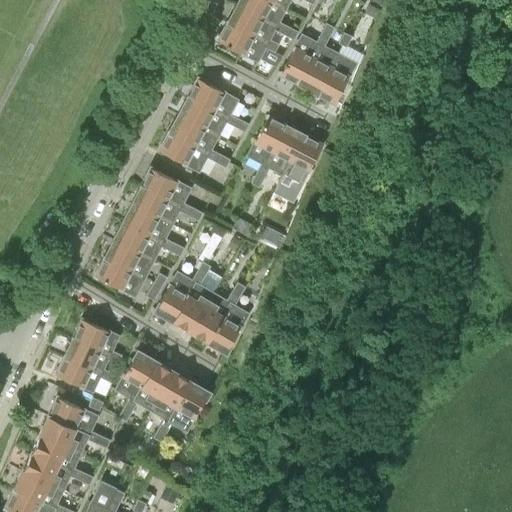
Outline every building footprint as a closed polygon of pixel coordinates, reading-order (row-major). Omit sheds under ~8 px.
[(275,29),(284,34),(288,26),(279,21),(286,7),(273,0),(238,0),(237,3),(277,25),(275,29)] [(228,21),(268,42),(270,39),(275,29),(277,25),(237,3),(228,21)] [(275,51),(276,47),(278,43),(270,39),(268,42),(228,21),(218,39),(257,60),(264,46),(275,51)] [(326,22),(321,31),(329,36),(334,26),(330,24),(329,24),(326,22)] [(288,26),(284,34),(293,39),(295,34),(297,30),(288,26)] [(280,72),(299,82),(320,42),(324,45),(329,36),(321,31),(316,41),(301,33),(280,72)] [(338,42),(346,46),(351,35),(343,31),(338,42)] [(337,52),(324,45),(320,42),(299,82),(316,92),(337,52)] [(335,101),(346,79),(349,80),(357,62),(337,52),(316,92),(335,101)] [(226,120),(235,125),(240,118),(230,113),(238,99),(197,78),(188,96),(228,117),(226,120)] [(218,135),(226,120),(228,117),(188,96),(178,114),(218,135)] [(207,156),(216,161),(220,153),(211,149),(218,135),(178,114),(168,132),(208,153),(207,156)] [(246,156),(260,164),(264,166),(286,125),(267,115),(246,156)] [(244,130),(245,130),(246,127),(249,123),(248,122),(240,118),(235,125),(244,130)] [(268,167),(283,175),(304,135),(286,125),(264,166),(260,164),(255,173),(263,177),(268,167)] [(199,171),(207,156),(208,153),(168,132),(159,150),(199,171)] [(283,175),(300,184),(321,144),(304,135),(283,175)] [(229,158),(220,153),(216,161),(226,166),(227,164),(230,159),(229,158)] [(179,210),(189,215),(193,207),(183,202),(191,188),(150,167),(141,185),(181,206),(179,210)] [(263,177),(255,173),(250,182),(254,184),(258,186),(263,177)] [(172,224),(179,210),(181,206),(141,185),(132,203),(172,224)] [(163,242),(162,245),(170,250),(175,242),(165,238),(172,224),(132,203),(122,221),(163,242)] [(193,207),(189,215),(198,220),(200,215),(202,211),(193,207)] [(113,239),(154,259),(158,251),(162,245),(163,242),(122,221),(113,239)] [(105,256),(144,278),(154,259),(113,239),(105,256)] [(175,242),(170,250),(180,254),(181,251),(183,247),(175,242)] [(134,295),(144,278),(105,256),(95,275),(134,295)] [(206,263),(202,260),(196,269),(204,274),(207,269),(210,265),(206,263)] [(199,283),(204,274),(196,269),(191,278),(177,270),(154,309),(172,320),(195,281),(199,283)] [(152,282),(160,287),(167,276),(159,272),(152,282)] [(213,291),(199,283),(195,281),(172,320),(190,330),(213,291)] [(240,283),(236,281),(231,290),(239,294),(245,286),(241,284),(240,283)] [(145,295),(153,300),(160,287),(152,282),(145,295)] [(231,301),(208,341),(225,351),(249,312),(234,303),(239,294),(231,290),(226,299),(231,301)] [(190,330),(208,341),(231,301),(226,299),(213,291),(190,330)] [(73,337),(119,358),(122,353),(113,349),(119,335),(81,318),(73,337)] [(64,356),(111,377),(113,371),(105,367),(109,357),(118,361),(119,358),(73,337),(64,356)] [(125,396),(128,397),(131,399),(153,359),(137,350),(114,389),(125,396)] [(109,380),(111,377),(64,356),(56,374),(93,391),(100,376),(109,380)] [(136,403),(149,410),(173,371),(153,359),(131,399),(128,397),(123,407),(131,412),(136,403)] [(149,410),(163,418),(167,421),(190,382),(185,378),(178,374),(178,375),(173,371),(149,410)] [(171,423),(186,432),(208,392),(190,382),(167,421),(163,418),(158,427),(166,432),(171,423)] [(99,409),(102,401),(92,396),(93,394),(83,390),(80,396),(90,400),(88,405),(99,409)] [(87,439),(97,443),(100,434),(91,430),(98,416),(56,397),(48,415),(89,434),(87,439)] [(118,415),(117,416),(126,421),(131,412),(123,407),(118,415)] [(80,454),(87,439),(89,434),(48,415),(39,434),(80,454)] [(166,432),(158,427),(153,436),(157,439),(161,441),(166,432)] [(72,471),(70,475),(79,479),(84,472),(74,467),(80,454),(39,434),(31,452),(72,471)] [(106,446),(108,443),(110,439),(100,434),(97,443),(106,447),(106,446)] [(63,489),(70,475),(72,471),(31,452),(22,470),(63,489)] [(52,511),(53,511),(62,511),(65,507),(57,503),(63,489),(22,470),(13,489),(54,507),(52,511)] [(84,472),(79,479),(89,484),(91,480),(93,476),(84,472)] [(85,511),(108,511),(110,509),(106,506),(111,497),(113,491),(99,484),(92,499),(85,511)] [(119,489),(115,488),(113,491),(111,497),(119,501),(124,492),(119,490),(119,489)] [(14,511),(51,511),(52,511),(54,507),(13,489),(5,507),(14,511)] [(108,511),(117,511),(115,510),(119,501),(111,497),(106,506),(110,509),(108,511)] [(132,509),(138,511),(140,511),(145,502),(137,498),(132,509)]
